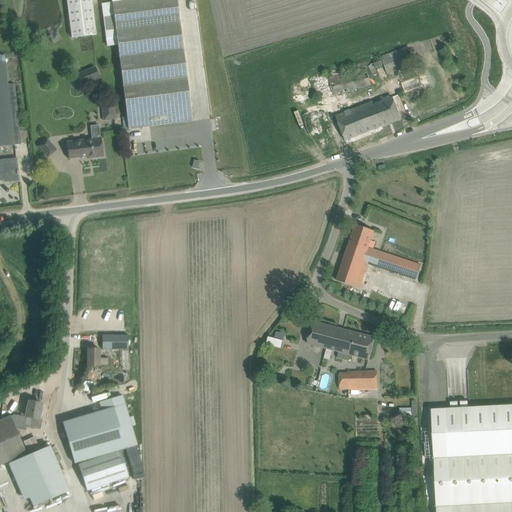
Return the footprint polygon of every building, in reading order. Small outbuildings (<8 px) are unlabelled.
[(65,0),(71,39),(96,36),(91,0),(65,0)] [(124,130),(192,122),(175,0),(111,0),(111,3),(101,4),(105,38),(116,37),(126,117),(122,117),(124,130)] [(387,74),(411,66),(405,48),(380,57),(387,74)] [(7,85),(5,63),(4,56),(0,56),(0,147),(21,145),(19,132),(22,132),(22,128),(19,129),(19,127),(20,127),(20,126),(19,126),(14,85),(7,85)] [(80,87),(100,79),(95,67),(75,75),(80,87)] [(332,96),(355,91),(355,90),(370,86),(366,69),(329,78),(332,96)] [(405,93),(423,87),(419,77),(401,84),(405,93)] [(401,119),(393,98),(374,105),(373,101),(335,116),(345,141),(401,119)] [(102,120),(114,120),(114,102),(101,103),(102,120)] [(90,126),(92,139),(66,143),(68,160),(92,157),(92,159),(103,157),(99,125),(90,126)] [(49,144),(46,140),(37,146),(40,151),(49,144)] [(18,181),(17,174),(18,174),(17,171),(15,160),(0,161),(0,180),(9,180),(9,183),(10,182),(18,181)] [(355,225),(336,281),(360,289),(361,286),(369,265),(415,281),(420,266),(369,248),(374,232),(355,225)] [(338,352),(343,330),(312,322),(307,344),(338,352)] [(368,360),(374,338),(343,330),(338,352),(339,352),(337,358),(349,361),(350,355),(368,360)] [(102,343),(102,350),(117,350),(122,350),(128,350),(128,336),(102,336),(102,337),(102,343)] [(108,366),(108,359),(99,359),(99,350),(87,350),(87,366),(99,366),(108,366)] [(353,356),(352,361),(364,365),(365,360),(353,356)] [(349,389),(377,388),(377,372),(348,373),(349,389)] [(91,393),(91,384),(81,383),(80,392),(91,393)] [(137,446),(122,396),(113,399),(99,403),(101,412),(66,422),(63,423),(70,446),(75,464),(77,463),(86,492),(128,478),(119,452),(137,446)] [(16,429),(23,430),(24,428),(30,429),(31,427),(39,429),(41,421),(39,420),(42,404),(28,402),(25,418),(14,415),(11,417),(16,429)] [(445,409),(431,410),(433,456),(436,511),(511,511),(511,405),(470,408),(453,409),(449,409),(445,409)] [(411,408),(399,408),(399,416),(411,416),(411,408)] [(0,465),(26,454),(16,429),(11,417),(10,416),(0,420),(0,465)] [(32,506),(68,491),(50,448),(9,466),(23,500),(29,498),(32,506)]
